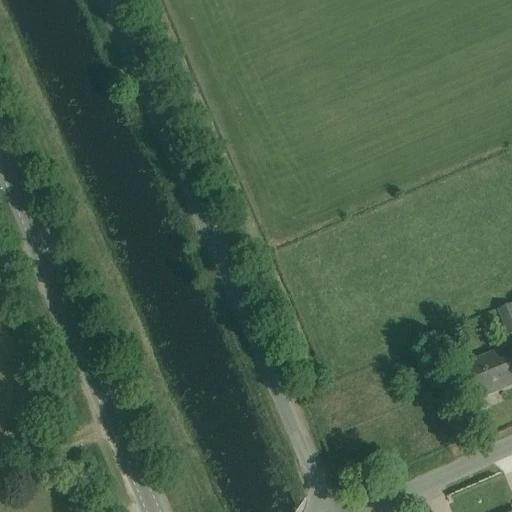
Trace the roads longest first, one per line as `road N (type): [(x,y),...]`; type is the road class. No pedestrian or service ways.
road 1 (unclassified): [(325,511),(109,0)]
road 2 (tertiary): [(153,511),(0,159)]
road 3 (unclassified): [(365,511),(511,446)]
